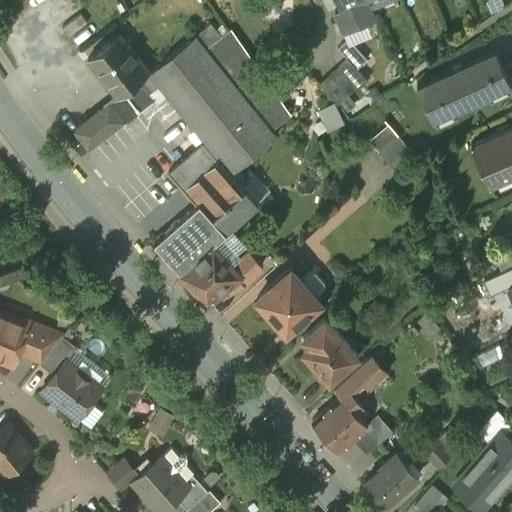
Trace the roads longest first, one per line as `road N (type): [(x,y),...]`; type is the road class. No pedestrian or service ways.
road 1 (tertiary): [(0,102),(88,219),(345,511)]
road 2 (residential): [(82,475),(35,410),(0,388)]
